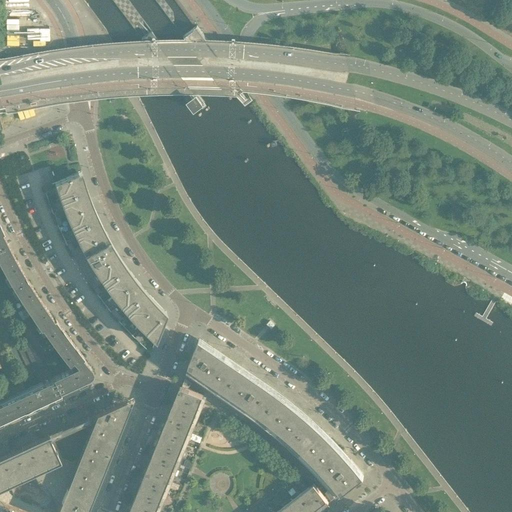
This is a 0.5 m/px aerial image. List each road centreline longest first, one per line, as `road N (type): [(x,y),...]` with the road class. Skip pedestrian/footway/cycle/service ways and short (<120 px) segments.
road 1 (secondary): [(0,87),(136,68),(273,74),(417,111),(511,163)]
road 2 (secondary): [(511,120),(391,73),(269,51),(86,51),(0,68)]
road 3 (tertiary): [(249,61),(337,180),(452,241)]
road 4 (residential): [(188,308),(311,393),(393,482)]
road 5 (tertiary): [(511,68),(457,29),(404,7),(284,9)]
road 6 (residential): [(121,381),(50,288),(0,193)]
road 7 (residential): [(188,308),(128,237),(85,115)]
road 8 (residential): [(121,381),(0,438)]
road 9 (residential): [(106,511),(155,391)]
road 10 (tertiary): [(85,115),(70,33),(53,0)]
